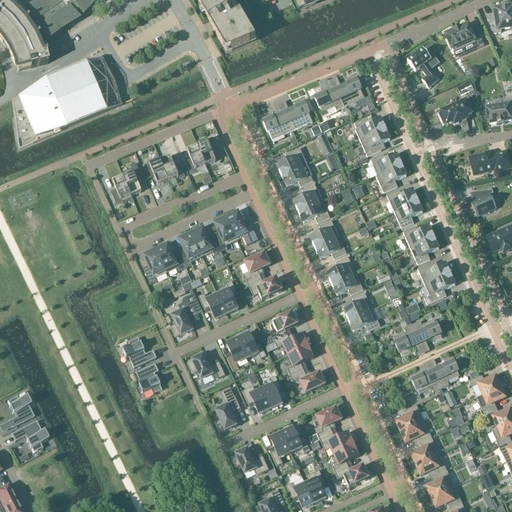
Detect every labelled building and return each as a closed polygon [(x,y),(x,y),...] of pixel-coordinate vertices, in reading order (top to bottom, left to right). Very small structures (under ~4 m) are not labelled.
[(0,0),(0,41),(1,42),(3,45),(5,47),(7,50),(8,53),(8,54),(14,67),(16,67),(18,73),(46,66),(44,57),(39,46),(36,39),(35,37),(40,34),(45,41),(74,22),(72,18),(78,12),(81,15),(96,0),(49,0),(27,15),(34,25),(29,28),(26,23),(25,23),(22,25),(12,14),(15,10),(12,7),(8,11),(0,5),(0,0)] [(224,49),(253,37),(231,0),(191,0),(204,21),(206,19),(224,49)] [(293,0),(298,11),(316,3),(315,0),(293,0)] [(487,18),(495,35),(501,34),(500,31),(510,30),(511,32),(511,31),(511,9),(495,12),(496,16),(487,18)] [(460,29),(453,32),(454,34),(446,37),(456,60),(464,56),(462,50),(475,44),(477,50),(486,46),(481,33),(472,37),(468,27),(460,31),(460,29)] [(420,70),(425,76),(427,78),(422,82),(428,89),(439,81),(431,71),(439,65),(434,59),(431,61),(423,51),(407,63),(415,74),(420,70)] [(496,60),(489,63),(492,69),(498,66),(496,60)] [(45,85),(46,87),(34,92),(21,100),(24,109),(39,136),(63,128),(64,131),(119,108),(100,62),(45,85)] [(363,100),(364,100),(360,91),(361,90),(357,81),(356,81),(354,78),(346,81),(348,85),(336,91),(344,109),(363,100)] [(344,109),(336,91),(324,96),(322,92),(314,96),(316,99),(315,100),(319,109),(320,109),(322,114),(334,109),(336,112),(344,109)] [(364,100),(363,100),(369,113),(375,110),(369,97),(364,100)] [(487,111),(489,126),(498,125),(498,127),(504,126),(504,124),(511,122),(511,119),(511,118),(511,101),(511,100),(502,102),(503,109),(487,111)] [(284,115),(292,133),(312,124),(308,115),(309,115),(305,105),(304,106),(302,102),(294,106),(296,110),(284,115)] [(438,116),(443,128),(453,124),(454,127),(467,122),(465,119),(472,116),(466,103),(438,116)] [(268,134),(272,142),(292,133),(284,115),(272,121),(270,117),(262,120),(264,124),(263,125),(267,134),(268,134)] [(369,126),(366,120),(355,125),(357,131),(355,132),(360,143),(360,142),(386,131),(384,126),(383,127),(380,121),(369,126)] [(386,131),(360,143),(365,153),(367,159),(381,153),(379,147),(390,142),(387,136),(388,136),(386,131)] [(197,148),(205,167),(216,163),(212,152),(217,150),(212,139),(207,141),(208,144),(197,148)] [(205,167),(197,148),(187,152),(191,163),(186,165),(191,176),(197,174),(196,171),(205,167)] [(305,161),(300,150),(286,157),(288,162),(277,168),(280,174),(279,174),(281,179),(302,169),(307,167),(308,166),(305,161)] [(495,171),(496,174),(511,169),(507,154),(492,158),(491,154),(478,158),(478,157),(469,159),(471,168),(472,168),(475,176),(495,171)] [(378,178),(376,179),(402,167),(400,163),(399,163),(396,157),(385,162),(383,156),(370,162),(373,167),(378,178)] [(149,165),(144,168),(148,179),(154,177),(158,187),(169,183),(161,163),(159,159),(149,164),(149,165)] [(171,159),(161,163),(169,183),(178,179),(179,181),(185,178),(181,167),(175,169),(171,159)] [(132,172),(122,176),(123,179),(131,198),(142,194),(137,183),(143,181),(138,170),(137,168),(136,166),(131,168),(132,172)] [(307,167),(302,169),(281,179),(284,183),(287,189),(298,184),(301,190),(313,184),(311,179),(313,178),(308,166),(307,167)] [(376,179),(381,190),(384,195),(398,189),(395,183),(406,178),(403,172),(404,172),(402,167),(376,179)] [(117,193),(112,196),(116,207),(132,200),(131,198),(123,179),(113,183),(117,193)] [(353,181),(348,183),(350,189),(356,186),(353,181)] [(317,193),(315,187),(302,193),(305,199),(294,204),(297,210),(296,210),(298,215),(318,205),(314,195),(317,193)] [(471,204),(477,219),(496,210),(490,196),(492,195),(490,191),(472,194),(476,202),(471,204)] [(398,212),(394,214),(394,215),(418,204),(416,199),(413,193),(402,198),(399,192),(387,198),(389,204),(393,202),(398,212)] [(298,215),(300,219),(301,219),(304,225),(315,220),(318,226),(330,220),(327,214),(328,214),(323,203),(318,205),(298,215)] [(394,215),(399,225),(401,231),(414,226),(411,220),(423,215),(420,209),(420,208),(418,204),(394,215)] [(226,220),(237,243),(243,240),(246,247),(258,242),(256,238),(250,225),(244,228),(238,215),(226,220)] [(215,242),(221,254),(227,251),(226,248),(237,243),(226,220),(215,225),(221,239),(215,242)] [(334,229),(331,223),(319,229),(322,235),(311,240),(313,246),(315,251),(339,240),(334,229)] [(405,240),(410,251),(435,240),(432,235),(432,236),(429,230),(418,235),(415,229),(403,234),(405,240)] [(501,252),(503,256),(511,252),(510,248),(511,246),(511,230),(487,241),(493,255),(501,252)] [(191,236),(202,259),(213,254),(214,257),(221,254),(215,242),(209,245),(203,231),(191,236)] [(180,258),(186,270),(192,267),(191,264),(202,259),(191,236),(180,242),(186,255),(180,258)] [(344,250),(339,240),(315,251),(317,256),(318,255),(320,261),(332,256),(334,262),(347,256),(344,250)] [(410,251),(415,262),(418,267),(430,262),(427,256),(439,251),(436,245),(437,245),(435,240),(410,251)] [(157,253),(167,275),(178,270),(179,273),(186,270),(180,258),(174,261),(167,248),(157,253)] [(157,283),(156,280),(167,275),(157,253),(145,258),(151,271),(145,274),(151,286),(157,283)] [(262,271),(270,267),(264,255),(245,264),(249,274),(243,277),(249,288),(262,282),(260,276),(264,275),(262,271)] [(351,265),(348,259),(336,265),(338,271),(327,276),(330,282),(329,282),(332,287),(356,276),(351,265)] [(420,277),(425,288),(451,276),(449,272),(448,272),(445,266),(434,271),(431,265),(417,271),(420,277)] [(387,274),(380,277),(383,284),(390,281),(387,274)] [(348,292),(351,298),(363,292),(361,286),(356,276),(332,287),(334,292),(334,291),(337,297),(348,292)] [(453,281),(451,276),(425,288),(429,297),(424,300),(427,307),(446,298),(444,292),(455,287),(452,281),(453,281)] [(259,296),(262,302),(282,293),(277,281),(264,287),(262,282),(249,288),(254,298),(259,296)] [(218,297),(227,317),(238,312),(233,299),(238,297),(232,283),(226,286),(228,292),(218,297)] [(189,286),(182,289),(185,294),(191,291),(189,286)] [(367,301),(365,295),(352,301),(355,307),(344,312),(347,318),(346,318),(348,323),(372,312),(367,301)] [(196,316),(202,313),(194,296),(186,300),(182,306),(179,308),(182,313),(172,318),(176,327),(171,329),(175,339),(180,337),(181,338),(193,333),(189,324),(198,320),(196,316)] [(210,310),(215,322),(227,317),(218,297),(207,302),(204,296),(198,299),(205,312),(210,310)] [(445,303),(439,306),(442,313),(448,310),(445,303)] [(420,313),(417,305),(405,310),(408,317),(420,313)] [(365,328),(368,334),(380,328),(377,323),(372,312),(348,323),(350,328),(351,327),(354,334),(365,328)] [(272,338),(275,344),(288,338),(286,333),(298,327),(292,316),(272,325),(276,332),(270,334),(272,338)] [(411,326),(420,345),(432,339),(434,343),(441,339),(440,335),(441,335),(436,325),(435,326),(433,321),(421,326),(419,323),(411,326)] [(401,357),(409,354),(408,350),(420,345),(411,326),(407,328),(403,330),(405,334),(393,339),(395,344),(394,345),(399,354),(400,354),(401,357)] [(238,341),(240,344),(247,361),(258,356),(260,361),(266,359),(260,345),(255,348),(249,335),(238,341)] [(272,338),(262,343),(265,349),(275,344),(272,338)] [(290,343),(288,338),(275,344),(277,350),(283,348),(288,358),(308,349),(303,338),(290,343)] [(135,371),(135,370),(157,360),(153,353),(146,356),(144,353),(145,353),(141,344),(140,344),(138,340),(129,344),(129,343),(129,344),(131,348),(123,352),(127,361),(129,360),(134,371),(135,371)] [(227,361),(233,374),(239,371),(236,366),(247,361),(240,344),(238,341),(226,346),(232,358),(227,361)] [(313,360),(308,349),(288,358),(293,369),(287,372),(290,377),(303,371),(301,366),(313,360)] [(204,357),(192,362),(193,363),(188,366),(192,375),(197,373),(201,382),(216,375),(219,381),(225,378),(219,364),(213,367),(211,363),(208,365),(204,357)] [(444,367),(432,372),(441,390),(449,387),(447,383),(459,378),(457,373),(458,372),(453,363),(452,363),(451,359),(443,363),(444,367)] [(136,375),(141,386),(139,387),(143,396),(151,392),(153,397),(154,396),(162,392),(160,388),(161,388),(157,379),(156,379),(155,376),(159,374),(155,366),(137,375),(136,375)] [(306,376),(303,371),(290,377),(293,383),(298,381),(305,396),(325,386),(320,375),(312,378),(310,375),(306,376)] [(431,390),(433,394),(441,390),(432,372),(420,377),(418,374),(411,378),(412,381),(411,382),(416,391),(417,391),(419,396),(431,390)] [(271,412),(282,406),(277,394),(282,392),(276,378),(270,381),(272,387),(262,392),(271,412)] [(501,389),(496,378),(484,383),(482,378),(470,383),(472,389),(478,387),(483,397),(501,389)] [(254,405),(259,417),(271,412),(262,392),(256,394),(253,389),(242,394),(248,407),(254,405)] [(494,405),(505,400),(501,389),(483,397),(477,400),(484,416),(497,411),(494,405)] [(241,411),(234,397),(234,398),(230,390),(220,395),(226,408),(215,413),(220,422),(215,424),(219,434),(224,431),(225,433),(237,427),(233,419),(237,417),(235,414),(241,411)] [(451,394),(445,397),(450,409),(457,406),(451,394)] [(26,399),(18,403),(16,398),(16,399),(7,403),(9,407),(9,408),(13,416),(14,416),(15,419),(8,423),(12,430),(33,419),(33,420),(34,419),(28,408),(30,407),(26,399)] [(419,413),(417,407),(404,413),(407,419),(396,424),(401,435),(424,424),(419,413)] [(334,425),(342,422),(336,410),(316,419),(320,429),(315,431),(320,443),(334,436),(331,431),(335,429),(334,425)] [(499,416),(497,411),(484,416),(487,422),(492,433),(511,423),(511,414),(510,411),(499,416)] [(42,450),(40,446),(48,442),(43,433),(41,434),(36,423),(35,424),(11,436),(14,444),(25,438),(27,442),(26,442),(30,451),(31,450),(33,454),(41,450),(42,451),(42,450)] [(511,436),(511,423),(492,433),(496,443),(497,443),(499,449),(511,443),(509,438),(511,436)] [(401,435),(406,445),(417,440),(419,446),(432,440),(429,434),(424,424),(401,435)] [(304,456),(310,453),(304,439),(299,442),(293,430),(282,435),(291,455),(301,450),(304,456)] [(283,466),(280,460),(291,455),(282,435),(270,440),(276,452),(271,455),(277,468),(283,466)] [(336,441),(334,436),(320,443),(325,453),(331,451),(333,457),(353,447),(348,436),(336,441)] [(422,451),(411,457),(416,467),(439,456),(434,446),(432,440),(419,446),(422,451)] [(511,444),(511,443),(499,449),(502,455),(506,465),(511,462),(511,444)] [(359,459),(353,447),(333,457),(338,467),(333,470),(335,476),(349,469),(346,464),(359,459)] [(247,451),(236,456),(236,458),(231,460),(236,470),(241,467),(245,476),(255,472),(257,478),(269,472),(263,459),(257,461),(255,457),(251,459),(247,451)] [(29,460),(26,455),(19,458),(22,464),(29,460)] [(444,467),(439,456),(416,467),(421,478),(432,473),(434,478),(447,473),(444,467)] [(351,475),(349,469),(335,476),(338,482),(344,479),(349,490),(369,481),(363,469),(351,475)] [(314,506),(326,501),(320,489),(325,486),(319,473),(309,478),(311,483),(305,486),(314,506)] [(431,500),(454,489),(449,478),(447,473),(434,478),(437,484),(426,489),(431,500)] [(492,484),(485,487),(487,493),(495,489),(492,484)] [(297,499),(303,511),(314,506),(305,486),(294,491),(292,485),(286,488),(292,502),(297,499)] [(0,510),(17,502),(12,493),(11,494),(8,488),(2,491),(0,486),(0,510)] [(431,500),(436,511),(447,505),(450,511),(462,505),(459,500),(454,502),(449,492),(455,489),(454,489),(431,500)] [(279,511),(280,511),(278,508),(284,505),(278,492),(266,497),(269,503),(259,507),(261,511),(279,511)] [(21,511),(22,511),(17,502),(0,510),(0,511),(21,511)]
